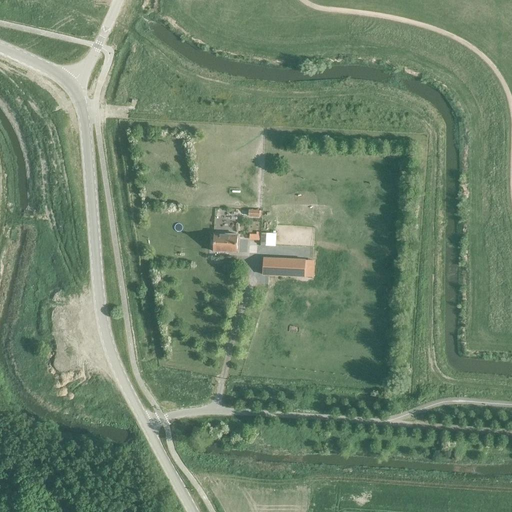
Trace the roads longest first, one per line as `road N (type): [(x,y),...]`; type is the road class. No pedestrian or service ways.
road 1 (tertiary): [(146,426),(104,330),(85,128),(68,83)]
road 2 (unclassified): [(414,425),(197,411),(146,426)]
